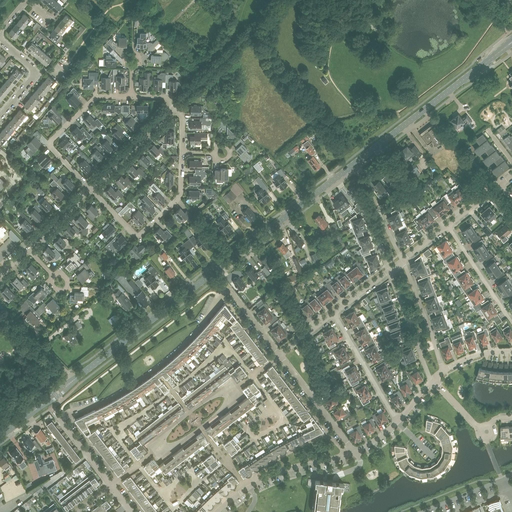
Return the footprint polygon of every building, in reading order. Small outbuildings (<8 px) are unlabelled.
[(54,0),(49,0),(46,4),(51,8),(56,2),(54,0)] [(56,2),(51,8),(56,12),(58,10),(61,6),(61,5),(57,2),(56,2)] [(24,14),(20,19),(27,24),(31,19),(24,14)] [(66,15),(62,19),(68,25),(73,20),(72,20),(69,17),(66,15)] [(20,19),(16,24),(23,29),(27,24),(20,19)] [(62,19),(58,24),(64,30),(68,25),(62,19)] [(16,24),(12,28),(19,34),(23,29),(16,24)] [(58,24),(54,29),(60,35),(64,30),(58,24)] [(12,28),(8,33),(14,39),(19,34),(12,28)] [(54,29),(50,34),(52,36),(50,39),(56,44),(58,41),(56,39),(60,35),(54,29)] [(136,42),(136,47),(140,47),(140,46),(143,46),(143,47),(146,47),(146,46),(146,44),(146,43),(145,43),(145,37),(146,38),(146,33),(146,32),(140,32),(140,37),(138,37),(138,42),(136,42)] [(367,40),(362,33),(358,37),(363,43),(367,40)] [(107,42),(109,45),(110,46),(112,43),(120,50),(121,49),(121,47),(127,47),(127,41),(128,40),(127,39),(127,37),(125,37),(122,35),(121,37),(118,37),(118,40),(116,43),(110,38),(107,42)] [(148,48),(150,51),(160,42),(157,39),(152,44),(150,46),(148,48)] [(28,47),(26,49),(31,53),(37,46),(38,45),(36,43),(35,45),(32,42),(32,41),(31,40),(26,45),(28,47)] [(37,46),(31,53),(36,57),(41,50),(37,46)] [(41,50),(36,57),(41,61),(46,54),(41,50)] [(154,54),(154,55),(151,55),(151,62),(161,62),(161,61),(164,61),(169,56),(166,52),(155,52),(155,54),(154,54)] [(46,54),(41,61),(46,65),(51,59),(46,54)] [(99,59),(99,65),(103,65),(103,66),(106,66),(116,66),(116,59),(113,59),(111,57),(110,55),(106,55),(106,59),(103,59),(99,59)] [(8,62),(4,66),(6,68),(9,64),(12,67),(14,64),(9,60),(8,62)] [(12,73),(19,79),(23,74),(16,68),(15,70),(12,73)] [(101,78),(101,87),(101,88),(103,89),(103,88),(104,88),(107,88),(110,88),(110,86),(110,79),(113,79),(113,72),(113,68),(112,68),(110,72),(108,78),(101,78)] [(83,79),(83,88),(87,88),(88,90),(90,88),(93,88),(93,81),(98,81),(98,82),(98,72),(89,72),(89,79),(83,79)] [(12,73),(8,78),(15,84),(19,79),(12,73)] [(140,78),(139,89),(142,89),(142,90),(145,90),(146,90),(146,89),(147,89),(147,82),(150,82),(150,73),(146,73),(145,74),(144,78),(140,78)] [(154,87),(152,87),(154,87),(154,89),(161,90),(162,82),(165,82),(165,73),(161,73),(159,75),(159,80),(154,79),(154,87)] [(169,82),(169,87),(171,88),(171,90),(177,90),(177,88),(180,84),(179,83),(179,82),(177,82),(177,80),(173,80),(172,79),(172,75),(165,74),(165,82),(169,82)] [(113,75),(113,81),(116,81),(116,88),(119,88),(119,89),(124,89),(124,84),(125,83),(124,82),(124,77),(121,77),(121,76),(117,76),(117,75),(113,75)] [(48,76),(44,81),(51,86),(55,81),(48,76)] [(8,78),(4,83),(11,89),(15,84),(8,78)] [(44,81),(40,86),(46,91),(51,86),(44,81)] [(4,83),(0,88),(7,93),(11,89),(4,83)] [(40,86),(36,90),(42,96),(46,91),(40,86)] [(71,96),(67,100),(70,104),(71,103),(75,107),(80,101),(76,97),(79,94),(83,97),(74,87),(68,93),(71,96)] [(36,90),(32,95),(38,101),(42,96),(36,90)] [(32,95),(28,100),(34,106),(38,101),(32,95)] [(28,100),(24,105),(30,110),(34,106),(28,100)] [(61,113),(55,107),(53,105),(48,110),(52,114),(52,115),(49,117),(51,119),(51,122),(54,122),(54,123),(56,125),(61,119),(60,118),(59,118),(59,117),(58,116),(61,113)] [(103,107),(101,109),(103,110),(103,113),(114,113),(114,112),(116,112),(118,114),(121,112),(121,106),(114,106),(114,105),(103,105),(103,107)] [(122,105),(122,112),(127,112),(130,112),(130,109),(131,109),(131,112),(134,115),(136,113),(140,113),(140,112),(144,112),(146,112),(146,110),(147,110),(147,105),(137,105),(137,106),(132,106),(132,105),(132,108),(132,109),(129,109),(129,105),(122,105)] [(190,106),(190,115),(201,115),(201,113),(203,113),(203,118),(212,118),(212,115),(206,114),(206,111),(203,108),(201,108),(201,106),(197,106),(197,105),(194,105),(194,106),(190,106)] [(20,110),(16,114),(22,120),(26,115),(20,110)] [(16,114),(12,119),(18,125),(22,120),(16,114)] [(127,121),(125,123),(132,131),(134,128),(133,128),(136,126),(131,121),(134,119),(130,114),(125,119),(127,121)] [(458,114),(451,120),(454,125),(452,127),(454,130),(457,128),(465,122),(466,124),(468,123),(469,124),(472,121),(467,115),(464,117),(464,118),(462,119),(458,114)] [(95,124),(98,128),(102,132),(106,127),(97,119),(95,121),(89,115),(84,120),(86,122),(85,123),(88,126),(89,125),(91,128),(95,124)] [(218,117),(218,129),(221,126),(227,133),(227,134),(227,135),(227,136),(236,136),(228,128),(228,119),(229,118),(228,118),(223,123),(218,117)] [(190,121),(190,129),(191,129),(191,131),(191,129),(201,130),(201,125),(202,124),(206,124),(206,125),(210,125),(210,121),(206,121),(206,118),(199,118),(199,122),(190,121)] [(12,119),(7,124),(14,130),(18,125),(12,119)] [(116,131),(112,135),(114,138),(116,136),(120,141),(123,138),(122,138),(124,136),(120,131),(122,129),(117,123),(113,128),(116,131)] [(7,124),(3,129),(10,134),(14,130),(7,124)] [(440,145),(443,142),(439,137),(441,135),(437,129),(436,129),(434,126),(434,127),(434,126),(432,124),(420,134),(422,136),(428,144),(432,141),(436,146),(439,144),(440,145)] [(164,135),(159,140),(162,144),(160,146),(165,150),(167,148),(167,142),(174,142),(174,138),(175,138),(175,135),(174,135),(174,131),(174,126),(172,126),(169,128),(169,131),(167,131),(167,135),(164,135)] [(77,127),(71,133),(74,135),(73,137),(75,137),(78,140),(83,136),(85,138),(87,137),(89,139),(92,136),(89,134),(86,131),(84,133),(77,127)] [(3,129),(0,132),(0,134),(6,139),(10,134),(3,129)] [(253,139),(247,133),(247,134),(245,131),(243,134),(245,135),(242,138),(244,140),(247,137),(248,137),(251,141),(253,139)] [(29,146),(24,151),(26,152),(26,153),(27,153),(30,156),(37,150),(35,148),(41,143),(38,140),(40,138),(35,132),(32,134),(33,135),(25,142),(29,146)] [(511,135),(511,136),(509,135),(503,140),(511,151),(511,132),(511,133),(511,134),(511,135)] [(190,136),(190,143),(196,144),(196,145),(200,145),(200,139),(207,139),(207,133),(197,133),(197,136),(190,136)] [(491,144),(483,133),(475,139),(480,145),(474,149),(477,152),(478,152),(479,154),(485,149),(491,144)] [(105,141),(101,145),(108,152),(110,152),(110,151),(112,148),(109,144),(113,140),(107,134),(103,138),(105,141)] [(239,137),(233,143),(237,147),(235,149),(240,154),(238,156),(244,162),(247,159),(250,159),(251,157),(251,155),(249,155),(246,151),(247,149),(243,144),(244,143),(239,137)] [(66,138),(59,144),(61,146),(62,147),(64,149),(67,146),(67,147),(67,146),(68,147),(69,148),(70,148),(71,148),(73,150),(78,146),(70,138),(68,140),(66,138)] [(307,140),(303,144),(307,148),(306,149),(311,155),(314,152),(311,149),(309,146),(311,145),(307,140)] [(96,144),(89,151),(99,161),(102,159),(101,158),(103,156),(98,151),(100,149),(96,144)] [(153,144),(148,149),(151,152),(150,153),(151,154),(151,155),(152,155),(154,155),(155,156),(158,153),(161,157),(166,152),(160,146),(158,149),(153,144)] [(491,144),(485,149),(489,155),(483,159),(486,163),(487,162),(488,164),(493,160),(500,155),(500,154),(491,144)] [(293,148),(288,151),(292,156),(296,152),(295,150),(298,148),(296,146),(293,148)] [(407,147),(400,153),(404,158),(410,154),(411,155),(413,153),(417,158),(421,155),(414,146),(410,150),(407,147)] [(41,155),(37,159),(45,169),(47,167),(48,167),(50,167),(51,166),(51,164),(50,163),(52,161),(49,158),(45,155),(43,153),(41,155)] [(82,162),(79,165),(81,168),(81,170),(83,170),(86,173),(88,171),(88,169),(90,169),(92,167),(87,163),(90,160),(83,153),(80,156),(82,157),(81,158),(81,161),(82,162)] [(140,164),(141,165),(142,165),(143,164),(145,167),(150,162),(152,164),(154,162),(148,155),(146,158),(142,154),(138,159),(140,161),(140,162),(139,163),(140,164)] [(500,155),(493,160),(498,165),(492,170),(495,173),(495,172),(497,174),(509,165),(500,154),(500,155)] [(310,158),(308,160),(310,164),(310,165),(311,166),(312,166),(315,170),(315,169),(316,169),(318,169),(318,168),(320,166),(313,157),(312,156),(310,158)] [(463,157),(458,162),(464,170),(470,166),(463,157)] [(201,173),(206,173),(208,173),(208,167),(201,167),(201,163),(198,163),(198,161),(198,160),(194,160),(194,161),(190,161),(189,169),(201,169),(201,173)] [(253,166),(258,172),(262,169),(259,165),(261,163),(259,161),(253,166)] [(412,173),(419,168),(415,164),(408,169),(412,173)] [(132,165),(126,170),(127,171),(127,172),(128,172),(133,177),(136,174),(139,177),(143,172),(139,167),(136,170),(132,165)] [(246,175),(253,169),(251,167),(244,172),(246,175)] [(215,170),(215,178),(220,178),(220,180),(227,180),(228,168),(220,168),(220,170),(215,170)] [(384,171),(382,173),(385,177),(382,179),(388,187),(391,185),(390,183),(396,179),(387,169),(386,168),(383,170),(384,171)] [(273,179),(275,182),(274,184),(276,187),(278,186),(281,189),(282,188),(284,188),(285,187),(285,185),(287,184),(285,181),(282,177),(285,175),(280,169),(277,171),(279,174),(273,179)] [(162,174),(162,178),(165,178),(165,183),(169,187),(173,183),(173,176),(169,172),(166,170),(162,174)] [(206,177),(206,173),(201,173),(197,173),(197,176),(189,176),(189,185),(200,185),(200,180),(201,180),(204,178),(204,177),(206,177)] [(491,178),(487,174),(483,177),(487,182),(491,178)] [(121,175),(115,180),(122,188),(125,185),(128,188),(132,184),(133,183),(126,176),(124,179),(121,175)] [(259,176),(255,179),(262,188),(256,193),(258,196),(257,196),(260,200),(261,199),(263,203),(265,201),(266,201),(267,200),(268,199),(270,198),(267,194),(268,194),(265,191),(268,188),(259,176)] [(60,177),(56,182),(61,187),(64,185),(67,189),(68,189),(69,188),(70,189),(74,185),(72,183),(73,182),(71,180),(70,180),(68,178),(64,181),(60,177)] [(54,180),(50,184),(55,190),(51,194),(54,197),(54,196),(58,201),(61,197),(64,194),(59,190),(61,188),(54,180)] [(374,185),(378,191),(376,193),(379,198),(388,192),(379,181),(377,182),(376,182),(374,184),(374,185)] [(153,183),(149,186),(155,192),(155,193),(156,194),(153,198),(160,205),(165,200),(163,198),(161,197),(163,195),(164,194),(159,188),(153,183)] [(457,187),(452,190),(460,200),(461,200),(462,200),(463,200),(464,199),(464,198),(465,197),(464,197),(465,197),(465,196),(461,192),(464,190),(459,184),(457,186),(457,187)] [(109,187),(105,191),(108,194),(106,196),(107,195),(110,196),(113,199),(115,197),(118,198),(120,196),(121,197),(124,195),(118,189),(115,191),(111,187),(109,188),(109,187)] [(350,191),(349,191),(357,201),(362,197),(355,187),(353,189),(352,188),(349,190),(350,191)] [(206,188),(206,194),(209,198),(216,193),(211,188),(206,188)] [(459,201),(460,200),(452,190),(447,194),(447,193),(444,195),(449,202),(451,200),(455,204),(456,204),(457,204),(458,204),(459,203),(459,202),(460,201),(459,201)] [(189,191),(189,199),(190,199),(193,201),(196,199),(199,199),(202,200),(202,192),(199,192),(199,191),(189,191)] [(229,191),(225,194),(230,201),(234,197),(229,191)] [(141,192),(139,194),(142,198),(141,199),(145,204),(141,208),(149,216),(155,210),(149,205),(152,203),(145,195),(141,192)] [(46,194),(43,197),(42,197),(38,202),(46,211),(47,211),(50,209),(49,208),(52,206),(49,204),(53,200),(46,194)] [(228,203),(230,201),(225,194),(222,197),(228,203)] [(340,198),(338,200),(346,209),(351,206),(343,196),(342,195),(339,198),(340,198)] [(446,203),(449,202),(444,195),(441,197),(442,198),(437,202),(445,212),(446,212),(447,212),(448,212),(448,211),(449,210),(449,209),(450,208),(450,209),(450,208),(446,203)] [(346,209),(338,200),(337,201),(336,200),(334,202),(335,202),(333,203),(341,213),(346,209)] [(444,213),(445,212),(437,202),(429,208),(433,213),(436,211),(439,216),(440,216),(441,216),(442,216),(443,215),(444,214),(444,213)] [(356,206),(353,209),(357,213),(363,209),(358,203),(355,205),(356,206)] [(32,211),(29,214),(37,221),(42,216),(37,212),(40,209),(36,204),(31,209),(32,211)] [(89,212),(87,214),(86,215),(92,221),(96,216),(97,214),(98,212),(97,210),(95,207),(94,208),(91,204),(86,209),(89,212)] [(247,207),(241,212),(249,221),(255,216),(247,207)] [(422,214),(429,224),(430,224),(431,224),(432,223),(433,223),(434,222),(434,221),(434,220),(435,220),(434,220),(431,215),(433,213),(429,208),(429,207),(426,209),(427,210),(422,214)] [(495,213),(489,207),(481,214),(486,220),(488,218),(490,221),(494,218),(493,218),(495,216),(493,214),(495,213)] [(180,208),(175,213),(179,217),(177,219),(177,220),(179,222),(180,222),(182,220),(182,221),(185,218),(187,220),(192,216),(186,210),(184,213),(180,208)] [(390,222),(391,223),(400,219),(399,216),(401,214),(398,209),(392,212),(394,215),(388,217),(389,218),(388,219),(390,222)] [(134,216),(132,218),(134,221),(133,221),(135,224),(136,223),(138,226),(144,220),(140,216),(142,214),(138,210),(133,215),(134,216)] [(223,218),(217,222),(219,226),(218,227),(220,231),(222,229),(225,232),(226,231),(228,231),(229,230),(229,229),(231,227),(229,224),(226,221),(229,218),(224,212),(221,215),(223,218)] [(429,225),(429,224),(422,214),(417,218),(416,217),(413,219),(417,225),(418,225),(420,223),(424,228),(425,227),(425,228),(426,228),(427,227),(428,227),(429,226),(429,225)] [(18,222),(20,224),(27,231),(32,226),(28,222),(30,220),(25,215),(18,222)] [(80,215),(74,220),(82,228),(83,229),(81,231),(80,230),(79,230),(85,236),(88,233),(88,230),(84,226),(88,223),(84,219),(84,218),(82,216),(80,215)] [(353,228),(364,223),(364,222),(365,222),(363,218),(362,218),(362,217),(356,219),(355,215),(349,219),(353,228)] [(402,221),(400,219),(391,223),(392,224),(391,224),(392,228),(393,228),(394,229),(399,226),(401,229),(406,226),(404,220),(402,221)] [(462,231),(465,237),(474,231),(471,226),(472,225),(470,221),(464,225),(467,228),(462,231)] [(110,224),(110,225),(108,223),(103,228),(105,230),(101,233),(107,239),(111,235),(112,236),(114,233),(113,233),(116,230),(110,224)] [(364,223),(353,228),(356,237),(362,234),(361,231),(367,229),(366,228),(367,227),(366,224),(365,224),(364,223)] [(75,235),(73,233),(75,231),(77,234),(80,231),(74,225),(71,228),(69,225),(65,229),(64,229),(65,230),(63,231),(69,237),(69,236),(71,238),(72,238),(75,236),(75,235)] [(506,236),(511,231),(506,225),(497,233),(502,239),(501,240),(504,243),(508,239),(506,236)] [(399,239),(399,240),(408,235),(407,232),(409,231),(406,226),(401,229),(402,232),(397,234),(397,235),(396,236),(398,239),(399,239)] [(492,233),(487,227),(483,230),(488,236),(492,233)] [(159,228),(154,233),(156,235),(155,236),(158,239),(159,238),(161,240),(164,238),(166,241),(167,239),(172,235),(167,230),(164,233),(163,231),(159,228)] [(15,243),(19,239),(10,230),(9,231),(9,237),(15,243)] [(478,236),(474,231),(465,237),(469,242),(474,239),(476,242),(481,238),(479,235),(478,236)] [(291,236),(291,237),(293,240),(294,242),(295,242),(299,246),(301,249),(302,247),(301,245),(304,243),(300,238),(300,239),(295,233),(293,235),(291,235),(291,236)] [(193,236),(189,239),(194,245),(197,243),(200,246),(203,249),(204,248),(206,248),(207,247),(208,246),(209,244),(207,241),(209,240),(206,236),(204,238),(201,234),(195,239),(193,236)] [(363,238),(362,234),(356,237),(360,246),(371,241),(371,240),(372,240),(370,236),(369,236),(369,235),(363,238)] [(410,238),(408,235),(399,240),(400,242),(402,246),(407,243),(409,245),(414,241),(412,237),(410,238)] [(115,236),(105,246),(108,249),(109,247),(111,249),(113,249),(115,248),(116,247),(119,250),(127,242),(124,239),(124,238),(121,236),(114,243),(111,240),(115,236)] [(55,242),(53,244),(59,250),(61,248),(62,247),(63,248),(70,248),(73,245),(68,240),(66,243),(60,237),(58,238),(56,238),(56,240),(54,242),(55,242)] [(185,247),(179,252),(181,255),(180,256),(182,260),(184,259),(187,262),(188,261),(190,260),(191,259),(191,258),(193,257),(191,254),(191,253),(188,250),(194,246),(189,239),(183,244),(185,247)] [(473,249),(477,255),(486,249),(483,244),(484,243),(482,239),(476,243),(478,246),(473,249)] [(436,247),(440,252),(449,246),(449,245),(449,244),(447,241),(446,241),(446,240),(436,247)] [(372,242),(371,241),(360,246),(361,245),(362,248),(360,249),(362,255),(369,252),(368,249),(373,247),(373,246),(374,246),(373,242),(372,242)] [(278,246),(277,247),(284,255),(286,258),(292,254),(288,249),(286,246),(285,247),(282,243),(280,245),(279,245),(278,246)] [(135,245),(133,247),(130,247),(130,249),(129,251),(130,252),(130,255),(133,255),(136,258),(142,253),(142,252),(144,250),(144,246),(140,246),(137,248),(135,245)] [(47,246),(42,251),(45,254),(44,255),(46,258),(49,260),(53,257),(55,259),(56,257),(58,258),(61,255),(55,248),(52,251),(47,246)] [(450,247),(449,246),(440,252),(439,252),(444,260),(449,257),(448,254),(453,251),(452,250),(453,249),(451,246),(450,247)] [(428,249),(423,253),(426,258),(432,253),(428,249)] [(486,249),(477,255),(480,260),(485,257),(487,260),(493,256),(491,253),(489,254),(486,249)] [(71,261),(65,266),(70,271),(72,269),(73,270),(75,268),(78,265),(78,266),(80,264),(77,260),(80,257),(74,252),(68,258),(71,261)] [(368,263),(378,259),(379,259),(378,255),(377,255),(376,254),(371,256),(369,253),(363,256),(366,261),(367,261),(368,263)] [(262,259),(260,260),(262,263),(264,266),(262,269),(267,276),(270,273),(267,269),(273,264),(266,255),(265,257),(264,256),(263,256),(262,256),(261,257),(261,258),(262,259)] [(413,268),(413,270),(425,265),(421,255),(416,260),(417,262),(411,264),(412,268),(413,268)] [(451,260),(449,257),(444,260),(443,261),(445,264),(446,263),(449,268),(460,261),(459,260),(460,260),(458,257),(457,257),(456,256),(451,260)] [(296,257),(293,259),(299,274),(302,273),(296,257)] [(489,273),(498,267),(495,262),(496,261),(494,257),(488,261),(490,264),(485,267),(489,273)] [(378,259),(368,263),(369,267),(368,268),(371,274),(376,270),(375,268),(381,266),(380,262),(379,262),(378,259)] [(355,267),(352,269),(352,270),(358,278),(360,276),(361,277),(363,275),(363,274),(359,268),(361,266),(357,261),(353,264),(355,267)] [(449,268),(454,276),(460,273),(458,270),(463,267),(463,266),(463,265),(461,262),(460,262),(460,261),(449,268)] [(28,266),(26,268),(30,272),(28,275),(33,280),(38,276),(35,273),(37,270),(30,263),(28,265),(28,266)] [(82,282),(83,281),(87,277),(89,279),(94,274),(91,271),(89,273),(86,270),(89,267),(84,263),(78,269),(81,271),(76,276),(79,278),(79,281),(81,281),(82,282)] [(167,264),(165,266),(167,268),(164,270),(169,277),(174,273),(169,266),(167,264)] [(425,265),(413,270),(414,271),(413,271),(414,275),(415,275),(416,276),(421,273),(422,277),(428,274),(425,265)] [(150,274),(144,279),(146,282),(145,283),(147,287),(149,285),(152,289),(153,287),(155,287),(156,286),(157,285),(158,284),(156,281),(156,280),(154,277),(159,273),(154,266),(152,267),(151,266),(148,268),(149,270),(148,271),(150,274)] [(247,270),(245,272),(252,280),(259,276),(262,280),(265,277),(260,270),(257,272),(254,269),(252,267),(250,268),(249,267),(248,267),(247,267),(247,268),(247,269),(247,270)] [(501,272),(498,267),(489,273),(492,278),(497,275),(499,278),(505,274),(503,271),(501,272)] [(119,268),(112,275),(115,279),(123,273),(119,268)] [(349,276),(354,281),(355,282),(357,280),(357,279),(358,278),(352,270),(352,269),(351,268),(346,271),(343,273),(344,274),(347,278),(349,276)] [(462,275),(460,273),(454,276),(460,284),(470,277),(470,276),(468,273),(467,273),(467,272),(462,275)] [(294,274),(285,278),(287,283),(296,279),(294,274)] [(336,280),(339,283),(341,281),(347,288),(350,286),(349,285),(351,283),(347,278),(344,274),(341,277),(339,274),(335,278),(336,280)] [(421,289),(432,284),(430,278),(431,278),(430,275),(423,278),(424,281),(418,283),(419,284),(418,284),(419,288),(420,288),(421,289)] [(501,291),(510,285),(506,280),(508,279),(505,275),(500,279),(502,282),(497,285),(501,291)] [(11,282),(12,283),(19,290),(23,285),(25,287),(29,284),(23,279),(20,282),(16,277),(12,281),(11,282)] [(234,280),(232,282),(235,284),(234,285),(237,288),(239,291),(246,286),(239,277),(237,278),(236,277),(235,277),(234,277),(234,278),(233,279),(234,280)] [(460,284),(465,292),(470,289),(469,286),(474,282),(473,282),(474,281),(472,278),(471,278),(470,277),(460,284)] [(336,280),(333,282),(332,280),(327,283),(332,289),(334,287),(339,294),(342,291),(344,289),(339,283),(336,280)] [(326,287),(321,291),(329,301),(331,299),(331,300),(334,298),(333,297),(334,297),(329,291),(332,289),(327,283),(324,285),(326,287)] [(428,292),(430,295),(436,293),(432,284),(421,289),(421,290),(420,290),(422,294),(422,293),(423,294),(428,292)] [(511,288),(510,285),(501,291),(504,296),(509,293),(511,296),(511,295),(511,288)] [(11,291),(6,286),(0,292),(3,294),(2,295),(4,298),(3,299),(5,297),(8,300),(14,294),(11,291),(12,290),(11,291)] [(36,289),(33,291),(28,296),(31,299),(36,299),(39,302),(47,294),(44,291),(44,289),(42,289),(41,287),(38,289),(36,289)] [(378,293),(379,296),(388,293),(388,291),(387,287),(380,290),(379,288),(374,292),(375,294),(378,293)] [(472,291),(470,289),(465,292),(470,300),(481,293),(480,292),(481,292),(479,288),(478,289),(477,288),(472,291)] [(70,295),(69,301),(77,302),(78,299),(83,300),(84,296),(88,296),(88,290),(81,289),(80,293),(74,292),(74,295),(70,295)] [(119,289),(113,293),(116,297),(125,309),(131,304),(122,292),(122,293),(119,289)] [(137,294),(135,296),(139,301),(143,306),(148,302),(144,297),(145,295),(141,290),(141,291),(137,294)] [(315,292),(312,294),(314,297),(314,296),(317,301),(319,299),(324,304),(325,304),(328,302),(327,302),(329,301),(321,291),(316,294),(315,292)] [(389,295),(388,293),(379,296),(376,297),(379,303),(378,303),(379,306),(385,304),(384,301),(390,298),(391,297),(390,294),(389,295)] [(436,293),(430,295),(431,298),(425,301),(426,301),(425,302),(426,306),(427,305),(427,306),(439,302),(436,293)] [(474,309),(478,306),(481,304),(479,302),(484,298),(483,297),(484,297),(482,294),(481,294),(481,293),(470,300),(474,305),(473,306),(474,309)] [(321,306),(317,301),(314,296),(314,297),(310,299),(308,297),(304,300),(306,302),(309,306),(312,304),(317,311),(320,308),(321,306)] [(46,305),(45,306),(47,308),(48,310),(47,311),(50,314),(52,311),(53,311),(53,313),(59,313),(59,314),(59,307),(58,307),(59,306),(58,304),(58,302),(56,302),(53,299),(49,303),(49,302),(46,305)] [(261,299),(255,304),(258,307),(264,302),(261,299)] [(261,318),(270,311),(268,308),(269,307),(265,302),(259,307),(261,310),(257,313),(258,314),(257,314),(257,315),(258,316),(258,317),(259,317),(260,318),(261,318)] [(314,312),(309,306),(306,302),(301,306),(300,304),(297,307),(301,313),(304,310),(309,317),(313,314),(312,314),(314,312)] [(443,311),(444,310),(441,305),(440,305),(439,302),(427,306),(428,307),(427,308),(428,312),(429,311),(430,312),(435,310),(437,313),(443,311)] [(484,303),(481,304),(478,306),(484,314),(494,307),(493,306),(494,306),(492,302),(491,303),(491,302),(485,305),(484,303)] [(224,303),(219,310),(227,317),(227,318),(232,322),(236,319),(224,303)] [(384,310),(385,313),(388,312),(395,309),(394,307),(395,307),(393,303),(393,304),(392,303),(386,306),(385,304),(379,306),(377,306),(378,309),(380,309),(381,311),(384,310)] [(34,310),(30,305),(27,308),(23,312),(24,311),(28,315),(24,319),(27,322),(28,321),(29,322),(30,322),(31,323),(32,323),(33,323),(33,324),(34,324),(35,324),(36,325),(39,321),(39,322),(39,321),(42,318),(34,310)] [(495,308),(494,307),(484,314),(489,322),(493,319),(494,318),(492,316),(497,312),(497,311),(498,311),(495,308)] [(227,317),(219,310),(214,315),(223,322),(227,318),(227,317)] [(270,311),(261,318),(261,319),(261,320),(262,321),(262,322),(263,322),(264,323),(264,322),(265,323),(269,320),(271,323),(277,318),(275,315),(274,316),(270,311)] [(349,322),(357,317),(354,311),(346,316),(345,316),(346,316),(346,317),(346,318),(346,319),(346,320),(347,321),(348,321),(349,322)] [(434,323),(434,324),(446,320),(443,311),(437,313),(438,316),(432,318),(432,319),(432,320),(433,323),(434,323)] [(387,318),(388,321),(390,321),(398,318),(397,316),(398,315),(397,312),(396,313),(396,312),(389,315),(388,312),(385,313),(381,315),(383,320),(387,318)] [(218,327),(223,322),(214,315),(210,321),(211,322),(211,321),(218,327)] [(359,315),(357,317),(349,322),(349,323),(349,324),(349,325),(350,326),(351,327),(351,326),(352,327),(352,328),(352,327),(357,324),(359,327),(364,324),(359,315)] [(233,330),(240,324),(237,320),(230,326),(233,330)] [(274,335),(284,328),(280,323),(281,322),(279,320),(273,324),(275,327),(271,330),(271,331),(271,332),(271,333),(272,334),(273,335),(274,335)] [(446,320),(434,324),(435,325),(434,326),(435,329),(436,329),(437,330),(442,328),(443,331),(451,328),(449,325),(448,325),(446,320)] [(215,331),(218,327),(211,321),(211,322),(210,321),(207,324),(208,325),(215,331)] [(387,325),(389,331),(392,330),(400,327),(400,324),(399,321),(398,321),(391,324),(390,321),(388,321),(385,323),(386,326),(387,325)] [(203,328),(205,329),(212,335),(215,331),(208,325),(207,324),(203,328)] [(233,330),(236,334),(244,328),(240,324),(233,330)] [(358,338),(359,339),(367,334),(369,333),(364,324),(359,327),(361,330),(356,333),(355,333),(355,334),(356,333),(356,334),(356,335),(356,336),(356,337),(357,338),(358,338)] [(508,325),(502,329),(510,341),(511,339),(511,330),(511,331),(508,325)] [(503,337),(496,327),(490,331),(497,341),(499,339),(499,340),(503,337)] [(208,339),(212,335),(205,329),(203,328),(200,332),(201,333),(208,339)] [(247,333),(244,328),(236,334),(240,339),(247,333)] [(284,328),(274,335),(275,336),(275,337),(275,338),(276,339),(277,340),(278,340),(279,341),(283,337),(285,340),(291,335),(289,332),(288,333),(284,328)] [(327,339),(335,334),(335,333),(335,332),(335,331),(335,330),(334,329),(333,329),(332,328),(324,333),(323,333),(323,334),(324,333),(327,339)] [(486,335),(489,334),(487,328),(483,329),(484,330),(477,333),(482,345),(486,343),(488,342),(486,335)] [(392,330),(389,331),(386,332),(387,337),(390,336),(391,339),(393,338),(393,339),(396,338),(397,339),(400,337),(400,336),(402,335),(401,333),(402,333),(401,330),(400,330),(393,332),(392,330)] [(470,332),(471,333),(464,335),(469,348),(473,347),(476,346),(473,339),(476,337),(474,330),(470,332)] [(76,340),(72,335),(72,334),(70,331),(64,336),(66,339),(67,339),(71,344),(76,340)] [(197,336),(198,337),(204,343),(208,339),(201,333),(200,332),(197,336)] [(247,333),(240,339),(243,343),(250,337),(247,333)] [(367,334),(359,339),(359,340),(359,341),(359,342),(359,343),(360,343),(361,344),(362,344),(362,345),(362,344),(367,341),(369,344),(374,341),(371,336),(369,333),(367,334)] [(335,334),(327,339),(328,342),(326,343),(330,349),(335,345),(333,342),(338,340),(339,339),(338,339),(338,338),(338,337),(338,336),(338,335),(337,335),(336,334),(336,335),(335,334)] [(193,339),(194,340),(201,347),(204,343),(198,337),(197,336),(193,339)] [(461,343),(464,342),(462,336),(452,340),(457,353),(461,352),(461,351),(464,350),(461,343)] [(254,341),(250,337),(243,343),(246,347),(254,341)] [(197,351),(201,347),(194,340),(193,339),(189,343),(191,344),(197,351)] [(257,346),(254,341),(246,347),(250,351),(257,346)] [(377,351),(379,349),(374,341),(369,344),(370,347),(365,350),(366,351),(365,351),(365,352),(366,353),(366,354),(367,355),(368,355),(368,356),(377,351)] [(449,349),(453,348),(450,342),(441,346),(443,352),(442,352),(443,355),(444,355),(446,359),(450,357),(449,357),(452,356),(449,349)] [(186,346),(187,348),(193,354),(197,351),(191,344),(189,343),(186,346)] [(190,358),(193,354),(187,348),(186,346),(182,350),(183,351),(190,358)] [(260,350),(257,346),(250,351),(253,356),(260,350)] [(402,351),(404,357),(415,353),(413,349),(413,350),(412,348),(409,349),(408,346),(402,348),(403,351),(402,351)] [(336,359),(346,353),(346,352),(346,351),(346,350),(346,349),(345,348),(344,348),(343,347),(338,350),(337,347),(328,352),(330,356),(333,354),(336,359)] [(180,355),(186,361),(190,358),(183,351),(182,350),(178,353),(180,355)] [(253,356),(256,360),(264,354),(260,350),(253,356)] [(377,351),(368,356),(369,356),(369,357),(369,358),(369,359),(370,360),(371,361),(371,360),(372,361),(371,361),(372,361),(377,358),(379,361),(384,358),(381,352),(379,354),(377,351)] [(175,357),(176,358),(182,365),(186,361),(180,355),(178,353),(175,357)] [(345,361),(350,358),(349,357),(350,356),(349,355),(349,354),(348,354),(347,353),(346,353),(336,359),(334,360),(336,363),(338,362),(341,367),(347,364),(345,361)] [(416,356),(415,353),(404,357),(405,360),(403,361),(405,366),(410,364),(409,361),(416,358),(415,356),(416,356)] [(268,360),(264,354),(256,360),(260,365),(268,360)] [(171,360),(172,361),(178,368),(182,365),(176,358),(175,357),(171,360)] [(174,372),(178,368),(172,361),(171,360),(167,363),(168,365),(174,372)] [(380,375),(389,369),(386,364),(388,363),(386,360),(380,364),(381,367),(376,369),(377,370),(377,371),(377,372),(377,373),(378,374),(379,374),(380,375)] [(163,366),(164,368),(170,375),(174,372),(168,365),(167,363),(166,364),(163,366)] [(235,369),(242,378),(247,374),(239,365),(234,369),(233,367),(235,369)] [(269,376),(276,371),(272,365),(265,372),(269,376)] [(162,374),(173,388),(178,384),(170,375),(164,368),(163,366),(155,373),(156,374),(158,377),(162,374)] [(227,379),(231,375),(232,375),(230,373),(228,370),(225,366),(220,370),(227,379)] [(342,369),(347,378),(349,376),(358,372),(357,371),(357,370),(357,369),(357,368),(356,367),(355,367),(354,366),(351,368),(350,369),(348,366),(342,369)] [(483,379),(485,369),(486,366),(483,366),(483,369),(479,368),(476,377),(483,379)] [(489,380),(491,371),(491,370),(492,367),(489,367),(488,370),(485,369),(483,379),(489,380)] [(231,368),(228,370),(230,373),(232,375),(231,375),(237,382),(242,378),(235,369),(233,371),(231,368)] [(390,369),(389,369),(380,375),(380,376),(380,377),(380,378),(381,379),(382,380),(383,380),(383,381),(388,378),(389,380),(395,377),(390,369)] [(222,382),(227,379),(220,370),(215,374),(222,382)] [(412,370),(407,374),(410,380),(413,378),(416,383),(417,383),(419,383),(420,383),(421,382),(422,381),(422,380),(423,379),(418,371),(414,373),(412,370)] [(276,371),(269,376),(266,378),(269,382),(272,380),(279,375),(276,371)] [(351,379),(349,381),(352,386),(358,383),(356,380),(361,377),(360,376),(361,376),(361,375),(360,374),(360,373),(359,373),(358,372),(349,376),(351,379)] [(151,376),(152,377),(157,385),(159,387),(164,394),(169,391),(158,377),(156,374),(155,373),(152,375),(151,376)] [(217,386),(222,382),(215,374),(211,377),(217,386)] [(283,379),(279,375),(272,380),(275,384),(283,379)] [(147,379),(148,380),(153,388),(155,390),(159,387),(157,385),(152,377),(151,376),(148,378),(147,379)] [(213,390),(217,386),(211,377),(206,381),(213,390)] [(404,385),(400,387),(405,395),(406,395),(407,395),(409,395),(410,394),(410,393),(411,392),(412,391),(409,386),(412,384),(408,378),(402,381),(404,385)] [(144,383),(149,391),(153,388),(148,380),(147,379),(143,382),(144,383)] [(286,383),(283,379),(275,384),(278,388),(286,383)] [(208,393),(213,390),(206,381),(201,385),(208,393)] [(139,386),(145,394),(149,391),(144,383),(143,382),(138,385),(139,386)] [(253,382),(248,386),(255,395),(260,391),(260,390),(259,390),(259,389),(258,389),(253,382)] [(289,387),(286,383),(278,388),(281,392),(289,387)] [(135,389),(140,397),(145,394),(139,386),(138,385),(134,387),(135,389)] [(203,397),(208,393),(201,385),(196,388),(203,397)] [(360,395),(369,391),(368,390),(369,390),(369,389),(368,388),(368,387),(367,386),(366,386),(365,385),(361,388),(359,385),(353,388),(357,394),(359,392),(360,395)] [(255,395),(248,386),(243,390),(248,396),(250,398),(254,395),(255,395)] [(131,392),(136,399),(140,397),(135,389),(134,387),(130,390),(131,392)] [(292,391),(289,387),(281,392),(284,397),(292,391)] [(198,401),(203,397),(196,388),(194,390),(193,388),(191,390),(192,391),(192,392),(198,401)] [(126,393),(127,394),(133,405),(138,402),(136,399),(131,392),(130,390),(126,393)] [(395,397),(391,399),(396,407),(397,407),(398,407),(400,407),(401,406),(401,405),(402,404),(403,403),(400,398),(403,396),(399,390),(393,393),(395,397)] [(295,395),(292,391),(284,397),(288,401),(295,395)] [(369,391),(360,395),(362,399),(360,400),(363,405),(369,402),(367,399),(372,396),(371,395),(372,395),(372,394),(371,393),(371,392),(370,392),(369,391)] [(194,404),(198,401),(192,392),(187,396),(194,404)] [(331,398),(326,402),(326,403),(326,404),(327,406),(328,407),(329,408),(330,407),(331,408),(338,402),(335,398),(337,397),(333,392),(328,396),(331,398)] [(122,397),(129,408),(133,405),(127,394),(126,393),(121,395),(122,397)] [(124,410),(129,408),(122,397),(121,395),(117,398),(118,399),(122,407),(124,410)] [(291,405),(298,399),(295,395),(288,401),(291,405)] [(194,404),(187,396),(182,399),(189,408),(194,404)] [(255,405),(250,398),(248,396),(243,400),(250,409),(255,405)] [(112,400),(113,402),(118,410),(122,407),(118,399),(117,398),(112,400)] [(301,403),(298,399),(291,405),(294,409),(301,403)] [(108,403),(109,404),(113,413),(118,410),(113,402),(112,400),(108,403)] [(245,412),(250,409),(243,400),(239,404),(245,412)] [(185,411),(178,402),(173,406),(180,415),(185,411)] [(109,415),(113,413),(109,404),(108,403),(104,405),(104,407),(109,415)] [(304,407),(301,403),(294,409),(297,413),(304,407)] [(240,416),(245,412),(239,404),(234,407),(240,416)] [(99,407),(100,409),(104,417),(105,420),(110,418),(109,415),(104,407),(104,405),(100,407),(99,407)] [(175,419),(180,415),(173,406),(168,410),(175,419)] [(95,410),(95,411),(99,420),(104,417),(100,409),(99,407),(95,410)] [(236,420),(240,416),(234,407),(229,411),(236,420)] [(307,411),(304,407),(297,413),(300,417),(307,411)] [(342,407),(334,413),(335,414),(334,414),(334,415),(335,416),(336,417),(337,418),(338,418),(339,419),(343,415),(346,418),(350,414),(346,409),(345,411),(342,407)] [(95,411),(95,410),(88,413),(93,423),(99,420),(95,411)] [(170,422),(175,419),(168,410),(164,414),(170,422)] [(231,423),(236,420),(229,411),(224,415),(231,423)] [(300,417),(303,421),(311,415),(307,411),(300,417)] [(388,420),(383,412),(379,414),(378,412),(372,415),(375,420),(378,419),(381,424),(382,423),(382,424),(384,424),(385,423),(386,423),(387,422),(387,421),(387,420),(388,420)] [(93,423),(88,413),(82,415),(87,425),(93,423)] [(166,426),(170,422),(164,414),(159,417),(166,426)] [(90,431),(87,425),(82,415),(74,419),(86,434),(90,431)] [(226,427),(231,423),(224,415),(220,418),(226,427)] [(323,431),(312,416),(309,418),(312,424),(317,434),(323,431)] [(161,430),(166,426),(159,417),(154,421),(161,430)] [(215,422),(222,431),(226,427),(220,418),(215,422)] [(365,420),(361,422),(363,426),(368,434),(369,433),(369,434),(370,434),(372,434),(373,433),(373,432),(374,431),(375,430),(372,426),(372,425),(375,423),(372,418),(366,421),(365,420)] [(52,432),(57,428),(51,420),(46,424),(51,430),(48,432),(49,434),(52,432)] [(161,430),(154,421),(149,425),(156,433),(161,430)] [(432,433),(434,434),(441,425),(440,423),(433,421),(429,432),(432,433)] [(215,422),(210,426),(217,434),(222,431),(215,422)] [(312,424),(307,427),(311,437),(317,434),(312,424)] [(151,437),(156,433),(149,425),(145,428),(151,437)] [(435,436),(437,437),(445,429),(441,425),(434,434),(435,433),(436,435),(435,436)] [(217,434),(210,426),(205,429),(215,442),(217,440),(217,439),(216,438),(216,437),(215,437),(215,436),(217,434)] [(354,431),(350,433),(355,442),(356,441),(356,442),(357,442),(359,441),(360,441),(360,440),(361,439),(361,438),(362,438),(359,433),(362,431),(359,426),(353,429),(354,431)] [(504,441),(510,440),(509,426),(501,427),(501,438),(504,438),(504,441)] [(311,437),(307,427),(301,430),(305,440),(311,437)] [(58,439),(63,435),(57,428),(52,432),(57,438),(54,440),(55,441),(58,439)] [(147,441),(151,437),(145,428),(140,432),(147,441)] [(36,432),(35,433),(38,437),(37,437),(39,439),(40,439),(41,441),(44,439),(46,442),(48,445),(50,444),(50,443),(48,440),(46,438),(44,436),(45,436),(40,429),(38,431),(37,431),(36,432)] [(440,439),(441,439),(450,434),(445,429),(437,437),(438,439),(439,438),(440,439)] [(95,430),(87,436),(90,440),(98,434),(95,430)] [(301,432),(297,434),(302,444),(303,443),(303,442),(304,442),(304,441),(305,440),(301,430),(301,432)] [(147,441),(140,432),(135,436),(140,442),(142,444),(147,441)] [(208,441),(201,433),(196,436),(203,445),(208,441)] [(98,434),(90,440),(94,444),(101,439),(98,434)] [(296,444),(298,443),(298,444),(299,444),(300,444),(301,444),(302,444),(297,434),(292,436),(296,444)] [(440,442),(440,444),(451,440),(450,434),(441,439),(440,439),(441,441),(440,442)] [(63,435),(58,439),(62,445),(60,447),(61,449),(69,443),(63,435)] [(198,449),(203,445),(196,436),(192,440),(198,449)] [(295,445),(296,444),(292,436),(288,439),(293,449),(293,448),(294,448),(294,447),(294,446),(295,446),(295,445)] [(223,445),(227,450),(237,443),(233,437),(223,445)] [(24,442),(23,442),(26,446),(25,446),(27,448),(30,451),(36,447),(32,442),(31,442),(28,438),(26,440),(25,440),(24,441),(24,442)] [(101,439),(94,444),(97,449),(105,443),(101,439)] [(288,439),(283,441),(287,449),(289,448),(289,449),(290,449),(291,449),(292,449),(293,449),(288,439)] [(194,452),(198,449),(192,440),(187,444),(194,452)] [(283,441),(278,444),(284,453),(285,453),(285,452),(285,451),(286,451),(286,450),(287,449),(283,441)] [(147,451),(142,444),(140,442),(136,446),(142,455),(147,451)] [(284,453),(278,444),(277,442),(275,443),(276,445),(274,446),(278,454),(280,453),(281,454),(282,454),(283,454),(284,453)] [(75,450),(69,443),(61,449),(66,455),(67,456),(75,450)] [(105,443),(97,449),(100,453),(108,447),(105,443)] [(240,448),(237,443),(227,450),(231,455),(240,448)] [(189,456),(194,452),(187,444),(182,447),(189,456)] [(136,446),(135,445),(130,449),(137,459),(142,455),(136,446)] [(274,446),(269,449),(275,459),(275,458),(276,458),(276,457),(277,457),(277,456),(277,455),(278,454),(274,446)] [(104,457),(111,451),(108,447),(100,453),(104,457)] [(182,447),(177,451),(184,460),(189,456),(182,447)] [(25,460),(18,450),(17,452),(15,449),(14,449),(13,448),(10,451),(10,452),(10,453),(14,458),(12,459),(14,462),(16,461),(19,465),(25,460)] [(265,452),(270,459),(271,458),(271,459),(272,459),(273,459),(274,459),(275,459),(269,449),(265,452)] [(75,450),(67,456),(72,462),(71,462),(73,464),(75,462),(81,458),(75,450)] [(407,453),(407,450),(395,451),(396,456),(398,460),(408,455),(407,453)] [(111,451),(104,457),(107,461),(114,456),(111,451)] [(179,463),(184,460),(177,451),(173,455),(179,463)] [(265,452),(260,455),(266,464),(267,464),(267,463),(268,462),(268,461),(268,460),(270,459),(265,452)] [(40,453),(35,455),(37,459),(39,466),(43,464),(40,453)] [(206,466),(215,459),(212,454),(202,461),(206,466)] [(179,463),(173,455),(168,458),(175,467),(179,463)] [(256,457),(261,465),(263,464),(264,464),(265,464),(266,464),(260,455),(256,457)] [(409,457),(408,455),(398,460),(400,466),(409,460),(408,458),(409,457)] [(439,456),(438,458),(448,464),(451,459),(441,455),(440,457),(439,456)] [(110,466),(118,460),(114,456),(107,461),(110,466)] [(10,469),(12,468),(4,457),(1,459),(1,458),(0,458),(0,463),(1,464),(0,465),(2,467),(3,466),(5,470),(9,467),(10,469)] [(259,466),(261,465),(256,457),(252,460),(258,470),(258,469),(259,469),(259,468),(259,467),(259,466)] [(170,471),(175,467),(168,458),(163,462),(170,471)] [(445,469),(448,464),(438,458),(437,459),(438,460),(437,462),(445,469)] [(37,459),(33,461),(39,476),(57,470),(53,459),(49,460),(50,462),(43,464),(39,466),(37,459)] [(153,459),(148,463),(156,472),(155,471),(160,468),(158,466),(153,459)] [(219,464),(215,459),(206,466),(210,471),(219,464)] [(118,460),(110,466),(114,470),(121,464),(118,460)] [(252,460),(247,463),(253,471),(254,469),(255,470),(256,470),(257,470),(258,470),(252,460)] [(409,460),(400,466),(405,470),(413,461),(411,460),(410,461),(409,460)] [(414,463),(413,461),(405,470),(410,474),(414,466),(415,465),(413,464),(414,463)] [(170,471),(163,462),(158,466),(160,468),(165,474),(170,471)] [(435,462),(433,463),(439,473),(445,469),(437,462),(435,463),(435,462)] [(123,466),(121,464),(114,470),(118,475),(128,466),(127,463),(123,466)] [(151,476),(156,472),(148,463),(143,467),(149,473),(149,474),(149,475),(150,475),(151,476)] [(243,466),(250,475),(251,474),(251,473),(251,472),(253,471),(247,463),(243,466)] [(430,466),(434,476),(439,473),(433,463),(431,464),(432,465),(430,466)] [(415,465),(414,466),(410,474),(416,476),(419,465),(417,464),(417,466),(415,465)] [(250,475),(243,466),(238,469),(243,478),(246,475),(246,476),(247,476),(248,476),(249,476),(250,475)] [(94,486),(95,487),(97,485),(96,484),(99,482),(92,473),(87,477),(94,486)] [(232,474),(227,478),(234,487),(235,487),(235,486),(235,485),(236,485),(236,484),(235,483),(238,481),(232,474)] [(234,487),(227,478),(225,475),(221,479),(223,482),(229,489),(231,487),(231,488),(232,488),(233,488),(234,488),(234,487)] [(126,487),(134,481),(130,476),(122,481),(126,487)] [(94,486),(87,477),(83,481),(89,489),(90,491),(92,489),(91,488),(94,486)] [(339,511),(340,507),(342,491),(349,492),(350,484),(337,482),(335,482),(332,482),(331,481),(332,480),(327,480),(327,481),(326,481),(323,480),(308,478),(307,486),(314,487),(311,508),(311,509),(311,510),(311,511),(339,511)] [(85,493),(84,493),(85,494),(88,493),(87,491),(89,489),(83,481),(78,484),(85,493)] [(137,485),(134,481),(126,487),(129,491),(137,485)] [(223,482),(219,485),(227,494),(227,493),(227,492),(228,492),(228,491),(228,490),(229,489),(223,482)] [(227,494),(219,485),(217,483),(213,486),(215,489),(221,495),(223,494),(224,494),(224,495),(225,495),(225,494),(226,494),(227,494)] [(80,497),(81,498),(83,496),(82,495),(84,493),(85,493),(78,484),(73,488),(80,497)] [(137,485),(129,491),(133,495),(140,489),(137,485)] [(75,500),(76,502),(78,500),(77,499),(80,497),(73,488),(68,492),(75,500)] [(143,493),(140,489),(133,495),(136,499),(143,493)] [(220,497),(221,495),(215,489),(212,492),(219,500),(220,500),(220,499),(220,498),(220,497)] [(70,504),(71,505),(73,504),(72,502),(75,500),(68,492),(64,495),(70,504)] [(219,501),(219,500),(212,492),(208,496),(214,502),(215,501),(216,501),(217,501),(218,501),(219,501)] [(139,503),(146,497),(143,493),(136,499),(139,503)] [(68,506),(70,504),(64,495),(59,499),(66,509),(69,507),(68,506)] [(213,504),(214,502),(208,496),(204,499),(212,507),(213,506),(213,505),(213,504)] [(149,501),(146,497),(139,503),(142,507),(149,501)] [(94,509),(95,511),(101,511),(105,509),(111,505),(106,499),(94,509)] [(204,499),(200,503),(207,509),(208,508),(209,508),(210,508),(211,508),(212,507),(204,499)] [(491,510),(501,507),(500,504),(501,504),(499,499),(489,503),(491,510)] [(153,505),(149,501),(142,507),(145,511),(153,505)] [(195,505),(197,507),(201,511),(205,511),(206,511),(205,511),(207,509),(200,503),(199,502),(195,505)] [(49,507),(52,511),(60,511),(53,503),(49,507)]
